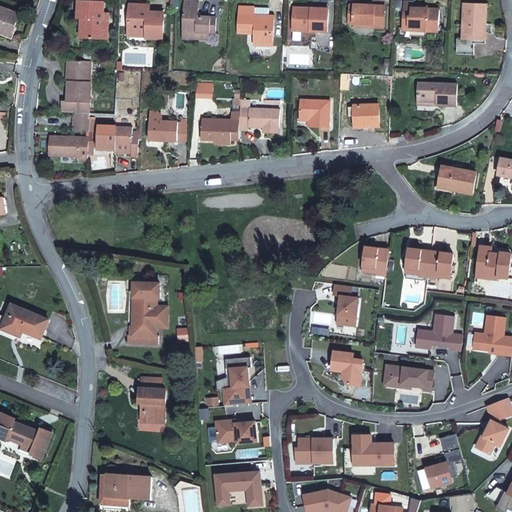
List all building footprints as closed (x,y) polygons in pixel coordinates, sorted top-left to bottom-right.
[(79,0),(79,18),(82,18),(84,18),(84,25),(87,25),(87,38),(108,39),(109,12),(104,12),(105,1),(83,0),(79,0)] [(184,0),(183,37),(198,38),(198,32),(208,32),(216,33),(216,18),(199,17),(199,0),(184,0)] [(404,30),(410,30),(410,27),(428,28),(427,31),(438,32),(439,10),(413,9),(414,3),(405,2),(404,30)] [(131,4),(129,31),(147,33),(147,37),(147,38),(163,39),(164,13),(149,12),(150,5),(131,4)] [(475,39),(482,39),(483,24),(486,24),(487,6),(465,4),(463,39),(458,38),(457,54),(474,54),(475,39)] [(385,7),(355,5),(354,24),(374,25),(374,28),(384,28),(385,7)] [(0,31),(6,33),(9,25),(16,27),(21,14),(0,6),(0,31)] [(255,8),(240,7),(239,33),(256,34),(255,45),(273,46),(275,16),(255,15),(255,8)] [(295,8),(294,28),(311,29),(311,31),(328,32),(329,9),(295,8)] [(9,25),(6,33),(13,36),(16,27),(9,25)] [(69,81),(69,103),(90,103),(91,82),(90,82),(90,62),(72,61),(71,81),(69,81)] [(419,83),(418,102),(438,103),(438,106),(457,106),(457,85),(419,83)] [(250,100),(242,100),(241,106),(241,113),(241,130),(248,131),(249,129),(249,125),(264,125),(264,129),(264,133),(280,133),(280,110),(250,108),(250,100)] [(302,100),(301,117),(313,118),(313,127),(330,128),(331,101),(302,100)] [(63,102),(63,112),(76,112),(90,113),(90,103),(69,103),(63,102)] [(355,106),(355,107),(356,117),(356,127),(380,126),(380,105),(355,106)] [(161,140),(178,141),(179,123),(162,122),(163,117),(158,112),(148,111),(146,140),(161,140)] [(75,131),(90,132),(90,128),(90,116),(90,113),(76,112),(75,131)] [(223,144),(231,145),(232,140),(240,140),(241,130),(241,113),(237,113),(232,113),(232,120),(204,120),(203,140),(214,140),(214,136),(223,136),(223,144)] [(313,118),(301,117),(301,120),(310,121),(310,127),(313,127),(313,118)] [(182,123),(179,123),(178,141),(190,142),(191,123),(190,122),(189,121),(188,120),(186,120),(184,121),(182,123)] [(132,157),(139,158),(140,131),(133,131),(133,126),(100,125),(99,149),(115,150),(115,154),(132,154),(132,157)] [(81,159),(89,159),(89,151),(89,147),(89,138),(52,137),(51,155),(81,156),(81,159)] [(511,160),(502,158),(499,175),(511,177),(511,160)] [(477,172),(443,166),(439,187),(473,194),(477,172)] [(481,246),(478,268),(490,270),(488,278),(502,280),(503,277),(509,278),(511,254),(502,252),(502,255),(492,253),(493,247),(481,246)] [(365,272),(387,274),(390,250),(368,248),(365,272)] [(407,272),(429,275),(432,251),(410,248),(407,272)] [(454,254),(432,251),(429,275),(451,278),(454,254)] [(490,270),(478,268),(477,277),(488,278),(490,270)] [(135,281),(134,311),(138,311),(139,286),(151,286),(151,282),(135,281)] [(134,311),(132,336),(149,336),(149,344),(159,344),(159,336),(156,335),(156,328),(157,306),(157,298),(160,298),(161,283),(151,282),(151,286),(139,286),(138,311),(134,311)] [(351,296),(352,286),(335,284),(334,294),(341,295),(340,304),(342,304),(341,308),(339,310),(337,324),(356,326),(360,297),(351,296)] [(3,329),(15,334),(18,328),(24,330),(33,334),(42,338),(49,321),(14,306),(3,329)] [(168,306),(157,306),(156,328),(168,328),(168,306)] [(497,354),(511,355),(511,336),(504,335),(506,317),(488,314),(485,333),(476,332),(474,348),(490,350),(497,351),(497,354)] [(21,337),(24,330),(18,328),(15,334),(21,337)] [(149,336),(132,336),(128,336),(128,343),(149,344),(149,336)] [(192,346),(183,345),(183,353),(191,354),(192,346)] [(348,384),(361,385),(364,359),(354,358),(354,353),(334,351),(332,369),(344,371),(343,377),(348,384)] [(225,405),(244,404),(242,391),(250,391),(248,367),(252,367),(251,356),(226,359),(227,369),(231,368),(232,377),(227,378),(228,388),(224,388),(225,405)] [(412,388),(412,385),(391,382),(393,365),(387,364),(385,385),(412,388)] [(393,365),(391,382),(412,385),(424,387),(423,390),(432,391),(434,370),(393,365)] [(167,390),(163,390),(158,390),(158,381),(143,380),(142,389),(141,389),(140,402),(144,403),(142,421),(165,423),(167,390)] [(244,404),(252,403),(250,391),(242,391),(244,404)] [(482,435),(477,447),(490,454),(496,443),(501,445),(509,429),(499,423),(501,419),(511,414),(511,403),(510,397),(488,406),(493,420),(484,436),(482,435)] [(238,443),(257,441),(256,421),(236,423),(236,419),(232,419),(232,421),(227,421),(227,420),(217,421),(219,442),(237,440),(238,443)] [(10,438),(25,444),(34,448),(31,454),(43,458),(54,433),(42,428),(40,432),(28,427),(16,422),(10,438)] [(463,459),(456,434),(441,438),(448,462),(427,468),(432,487),(453,482),(452,477),(458,476),(454,461),(463,459)] [(395,464),(395,443),(375,443),(375,447),(372,447),(372,443),(372,435),(354,435),(354,447),(359,448),(359,464),(395,464)] [(296,448),(296,463),(334,463),(333,438),(299,438),(299,448),(296,448)] [(34,448),(25,444),(22,450),(21,452),(31,456),(31,454),(34,448)] [(260,487),(262,487),(261,471),(216,474),(218,505),(230,504),(229,489),(248,488),(249,506),(263,505),(262,492),(260,492),(260,487)] [(107,497),(108,474),(103,474),(101,509),(130,511),(131,498),(107,497)] [(153,477),(108,474),(107,497),(131,498),(151,500),(153,477)] [(305,495),(308,511),(325,511),(333,511),(336,511),(335,511),(347,511),(352,497),(328,490),(305,495)]
